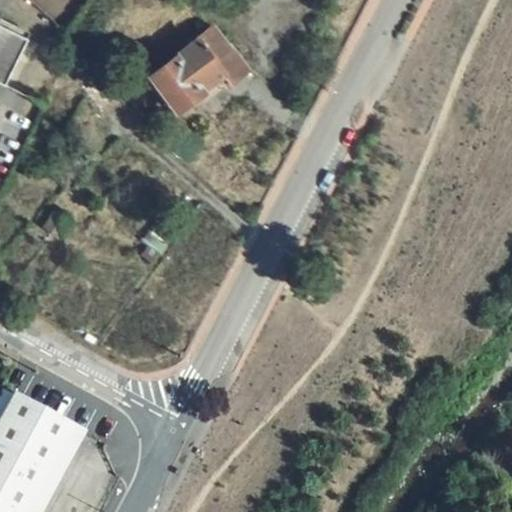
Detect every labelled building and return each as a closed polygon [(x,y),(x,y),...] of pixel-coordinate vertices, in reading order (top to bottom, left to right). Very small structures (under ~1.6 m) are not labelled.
[(12,29),(0,23),(0,81),(4,83),(16,59),(1,52),(12,29)] [(203,35),(151,75),(158,83),(172,103),(179,112),(207,91),(205,89),(225,74),(232,83),(250,70),(231,46),(229,47),(213,26),(203,34),(203,35)] [(12,29),(1,52),(16,59),(27,36),(12,29)] [(95,81),(84,90),(101,109),(112,101),(95,81)] [(158,83),(152,88),(166,107),(172,103),(158,83)] [(60,204),(53,218),(66,225),(73,211),(60,204)] [(152,241),(143,255),(150,259),(160,244),(152,241)] [(313,287),(305,295),(317,305),(325,296),(313,287)] [(0,511),(23,511),(69,426),(10,395),(0,389),(0,511)] [(23,511),(38,511),(80,431),(69,426),(23,511)]
